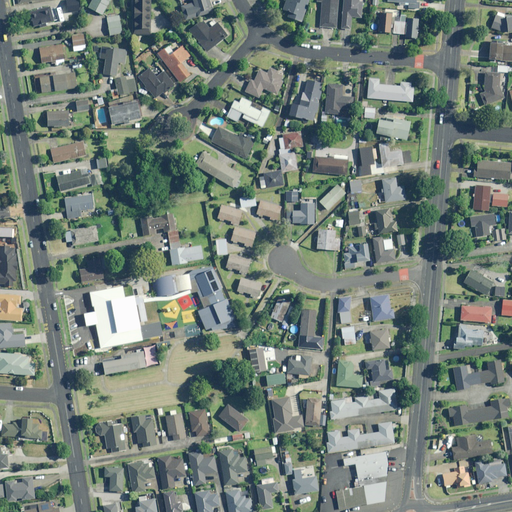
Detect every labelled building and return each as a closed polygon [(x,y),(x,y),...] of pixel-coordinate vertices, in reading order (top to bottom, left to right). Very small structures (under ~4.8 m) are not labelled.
[(103,0),(86,0),(80,11),(96,19),(105,1),(104,1),(104,0),(103,0)] [(142,0),(124,0),(124,39),(142,39),(142,0)] [(184,0),(186,7),(174,11),(179,26),(206,18),(203,8),(201,0),(184,0)] [(302,11),(300,11),(304,0),(286,0),(285,5),(278,3),(274,14),(281,17),(280,22),(296,28),(298,22),(298,21),(302,11)] [(330,0),(309,0),(309,7),(313,7),(311,35),(330,36),(331,6),(330,6),(330,0)] [(336,0),(334,33),(343,34),(344,21),(355,22),(356,0),(336,0)] [(409,0),(379,0),(379,6),(401,8),(400,13),(409,13),(410,5),(409,5),(409,0)] [(71,2),(58,3),(59,18),(72,17),(71,2)] [(44,11),(26,14),(27,20),(24,21),(26,31),(46,28),(45,21),(46,21),(44,11)] [(386,17),(372,16),(370,37),(384,38),(386,17)] [(503,20),(489,16),(483,33),(497,38),(499,32),(499,37),(511,35),(511,20),(502,21),(503,20)] [(111,19),(97,21),(100,42),(114,40),(111,19)] [(411,23),(399,23),(398,43),(409,43),(411,23)] [(208,27),(202,33),(194,24),(180,36),(197,55),(211,43),(210,43),(217,36),(208,27)] [(398,27),(386,26),(386,38),(397,39),(398,27)] [(174,34),(170,30),(166,35),(170,38),(174,34)] [(77,38),(63,39),(64,50),(78,49),(77,38)] [(506,49),(481,48),(481,66),(505,67),(506,49)] [(55,49),(31,51),(32,69),(56,68),(55,49)] [(183,60),(174,49),(167,55),(162,49),(149,58),(170,87),(183,78),(175,67),(183,60)] [(118,54),(92,50),(90,65),(98,66),(96,80),(108,82),(111,68),(116,68),(118,54)] [(263,89),(277,95),(284,81),(281,80),(283,76),(277,74),(278,71),(270,68),(268,73),(259,70),(255,79),(252,78),(245,92),(259,98),(263,89)] [(156,75),(148,81),(142,73),(130,82),(145,103),(154,97),(166,89),(156,75)] [(475,96),(477,97),(471,99),(475,112),(496,104),(491,92),(492,78),(477,76),(475,96)] [(67,77),(31,81),(33,99),(69,95),(67,77)] [(126,80),(105,83),(108,102),(129,98),(126,80)] [(389,87),(389,90),(372,88),(373,82),(362,81),(359,104),(369,105),(370,103),(388,105),(388,106),(404,106),(405,88),(389,87)] [(304,127),(307,114),(308,114),(313,89),(298,86),(293,110),(283,107),(279,121),(304,127)] [(332,121),(333,115),(344,116),(345,102),(335,101),(337,90),(320,87),(315,118),(332,121)] [(511,92),(509,94),(500,96),(505,118),(511,116),(511,92)] [(259,126),(263,127),(271,111),(263,107),(261,112),(250,106),(252,102),(242,97),(239,103),(234,100),(226,116),(237,122),(242,113),(244,114),(242,118),(254,123),(254,124),(254,125),(254,126),(254,127),(255,127),(256,127),(257,127),(258,127),(258,126),(259,126)] [(138,100),(108,105),(111,126),(141,121),(138,100)] [(81,104),(68,104),(69,116),(81,115),(81,104)] [(66,106),(43,108),(44,128),(68,126),(66,106)] [(368,113),(356,112),(355,122),(367,123),(368,113)] [(403,125),(386,122),(385,126),(371,124),(369,139),(382,141),(399,144),(403,125)] [(240,138),(219,127),(212,142),(245,159),(255,139),(243,133),(240,138)] [(293,137),(275,138),(277,154),(294,153),(293,137)] [(75,146),(41,155),(45,168),(78,160),(75,146)] [(383,147),(370,149),(373,180),(386,178),(385,171),(396,170),(394,154),(384,156),(383,147)] [(235,179),(195,155),(186,170),(225,194),(235,179)] [(288,157),(271,159),(274,178),(291,176),(288,157)] [(108,167),(106,158),(98,160),(99,168),(108,167)] [(340,163),(306,159),(304,178),(338,182),(340,163)] [(504,167),(466,165),(465,183),(503,185),(504,167)] [(74,176),(48,183),(52,196),(74,190),(74,191),(82,189),(83,191),(93,188),(90,179),(82,181),(81,178),(75,180),(74,176)] [(272,176),(256,177),(258,193),(274,191),(272,176)] [(387,183),(373,185),(376,207),(397,204),(395,190),(391,191),(387,183)] [(369,211),(368,199),(370,198),(369,186),(342,187),(342,199),(351,199),(351,212),(369,211)] [(483,191),(465,190),(463,214),(481,215),(483,191)] [(290,195),(278,195),(278,208),(290,208),(290,195)] [(502,199),(485,197),(483,211),(500,213),(502,199)] [(67,203),(56,204),(58,224),(74,223),(73,216),(86,213),(82,199),(67,203)] [(273,212),(252,205),(248,220),(268,226),(273,212)] [(236,214),(214,207),(209,224),(230,231),(236,214)] [(308,207),(293,207),(293,215),(284,215),(284,228),(293,228),(293,229),(308,229),(308,207)] [(394,208),(377,210),(379,233),(397,231),(394,208)] [(354,215),(339,215),(340,231),(354,230),(354,215)] [(511,216),(501,216),(500,239),(511,239),(511,216)] [(156,223),(152,224),(152,226),(143,227),(143,224),(132,225),(134,242),(145,241),(144,235),(154,234),(154,238),(157,237),(167,237),(166,218),(156,219),(156,223)] [(488,219),(460,221),(462,232),(467,232),(468,242),(481,240),(480,230),(489,229),(488,219)] [(236,226),(231,240),(233,241),(233,242),(237,243),(237,241),(244,244),(244,245),(249,247),(250,245),(252,246),(256,233),(236,226)] [(366,236),(365,227),(358,227),(359,236),(366,236)] [(63,237),(57,238),(58,248),(64,247),(65,250),(91,246),(88,229),(62,233),(63,237)] [(338,231),(317,229),(315,250),(337,251),(338,231)] [(405,233),(397,235),(399,245),(407,243),(405,233)] [(498,233),(484,234),(485,246),(499,245),(498,233)] [(384,235),(374,236),(377,263),(396,260),(395,249),(386,250),(384,235)] [(173,236),(160,238),(164,270),(177,269),(177,267),(195,266),(194,250),(175,252),(173,236)] [(219,243),(208,243),(209,261),(220,260),(219,243)] [(372,259),(370,243),(349,246),(350,253),(345,253),(347,268),(356,267),(356,261),(372,259)] [(8,277),(10,249),(0,247),(0,289),(8,290),(8,277)] [(230,256),(227,268),(228,268),(227,271),(231,272),(232,269),(239,271),(239,272),(248,275),(251,261),(230,256)] [(95,285),(93,271),(92,264),(79,267),(80,273),(72,275),(74,288),(95,285)] [(145,276),(149,297),(191,290),(198,306),(222,298),(206,264),(145,276)] [(487,288),(463,272),(453,288),(478,304),(487,288)] [(250,296),(258,298),(262,284),(242,278),(237,292),(243,294),(243,292),(251,294),(250,296)] [(88,327),(93,348),(114,343),(156,333),(153,320),(112,329),(104,296),(118,293),(117,286),(98,290),(100,296),(87,299),(89,309),(73,313),(77,329),(88,327)] [(145,296),(143,286),(132,288),(134,297),(145,296)] [(497,301),(497,291),(486,291),(486,301),(497,301)] [(0,319),(21,321),(22,308),(23,295),(0,292),(0,319)] [(292,303),(280,297),(272,315),(283,321),(292,303)] [(383,299),(361,301),(364,327),(386,324),(383,299)] [(345,302),(331,301),(330,316),(342,314),(345,302)] [(509,305),(494,303),(492,320),(507,321),(509,305)] [(484,311),(455,307),(453,325),(482,328),(484,311)] [(309,315),(293,314),(292,340),(308,341),(309,315)] [(342,316),(332,317),(333,328),(343,327),(342,316)] [(6,332),(3,332),(4,329),(0,328),(0,352),(5,353),(5,352),(16,352),(16,339),(6,339),(6,332)] [(477,334),(451,329),(447,352),(458,353),(466,350),(472,351),(477,334)] [(346,332),(333,333),(335,349),(347,348),(346,332)] [(380,335),(362,335),(362,356),(381,355),(380,335)] [(104,362),(106,374),(149,367),(146,351),(122,355),(123,359),(104,362)] [(263,352),(251,351),(251,357),(263,358),(262,362),(271,363),(271,353),(263,353),(263,352)] [(0,378),(27,380),(28,366),(22,366),(22,357),(0,356),(0,378)] [(488,362),(489,369),(471,372),(469,365),(453,368),(457,392),(474,389),(473,384),(490,382),(491,385),(505,383),(502,360),(488,362)] [(356,380),(345,379),(346,365),(330,364),(328,390),(341,391),(354,393),(356,380)] [(358,375),(364,374),(365,387),(379,386),(385,385),(384,375),(378,375),(378,371),(377,371),(377,364),(357,365),(358,375)] [(302,367),(281,365),(279,379),(300,381),(302,367)] [(277,378),(258,380),(259,392),(279,390),(277,378)] [(323,416),(321,417),(322,424),(389,415),(388,407),(386,394),(370,396),(371,403),(360,405),(360,400),(347,401),(347,407),(339,408),(338,402),(322,404),(323,416)] [(265,422),(264,423),(267,438),(296,433),(293,417),(286,418),(283,402),(263,406),(265,422)] [(480,406),(481,412),(461,415),(461,410),(447,412),(448,417),(443,418),(445,432),(499,424),(497,410),(496,404),(480,406)] [(248,420),(228,405),(219,417),(239,432),(248,420)] [(311,431),(313,406),(299,405),(297,430),(311,431)] [(197,413),(180,416),(184,442),(201,439),(197,413)] [(42,423),(40,423),(33,418),(33,416),(31,416),(21,416),(20,423),(14,423),(14,426),(5,426),(5,429),(0,428),(0,441),(15,442),(15,441),(26,442),(26,449),(45,448),(42,423)] [(174,418),(157,421),(160,441),(163,440),(164,447),(176,445),(175,438),(177,438),(174,418)] [(138,420),(122,422),(127,450),(131,450),(132,453),(149,450),(144,424),(139,425),(138,420)] [(392,421),(378,423),(380,430),(359,433),(358,430),(348,430),(348,435),(342,436),(341,430),(327,431),(328,442),(327,442),(328,451),(395,443),(394,435),(392,421)] [(99,430),(90,426),(85,438),(96,443),(98,458),(115,455),(112,429),(99,430)] [(511,431),(500,434),(503,454),(511,452),(511,431)] [(459,464),(459,463),(470,462),(485,460),(483,445),(469,447),(468,440),(456,441),(457,443),(449,442),(447,463),(459,464)] [(346,465),(357,464),(359,480),(388,476),(390,464),(390,459),(389,459),(388,451),(345,457),(346,465)] [(263,452),(245,454),(247,467),(264,465),(263,452)] [(194,456),(179,458),(185,491),(199,489),(197,478),(208,476),(206,461),(195,462),(194,456)] [(163,461),(148,463),(152,494),(166,493),(165,481),(176,480),(174,464),(163,465),(163,461)] [(133,466),(118,469),(123,497),(138,494),(136,485),(145,483),(143,468),(133,469),(133,466)] [(496,469),(481,472),(480,466),(468,467),(469,489),(481,489),(481,484),(498,481),(496,469)] [(283,467),(274,467),(275,481),(284,480),(283,467)] [(451,477),(434,478),(434,492),(451,491),(451,492),(462,492),(462,470),(451,470),(451,477)] [(113,471),(96,471),(96,482),(101,482),(101,495),(113,496),(114,479),(113,471)] [(293,475),(286,476),(287,483),(284,484),(286,500),(309,497),(308,481),(294,483),(293,475)] [(388,482),(388,476),(359,480),(360,487),(388,482)] [(7,486),(0,486),(0,506),(8,506),(8,504),(14,503),(14,505),(25,505),(24,481),(13,482),(13,487),(7,487),(7,486)] [(360,487),(337,491),(340,509),(386,501),(388,482),(360,487)] [(268,487),(259,489),(248,490),(251,511),(254,511),(264,511),(262,497),(270,496),(268,487)] [(173,511),(170,495),(155,498),(157,511),(173,511)] [(199,495),(186,497),(188,511),(212,511),(210,498),(200,500),(199,495)]
